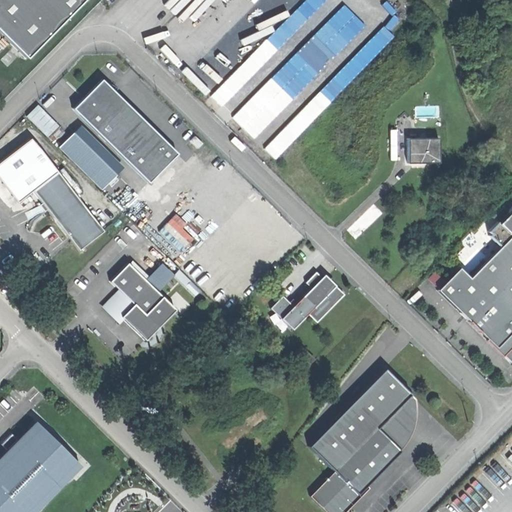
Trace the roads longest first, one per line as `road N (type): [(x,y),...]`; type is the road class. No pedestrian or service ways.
road 1 (unclassified): [(0,118),(73,44),(104,36),(122,41),(502,414)]
road 2 (track): [(511,167),(470,108),(443,23),(421,0)]
road 3 (unclassified): [(154,465),(28,340)]
road 4 (unclassified): [(406,511),(502,414)]
